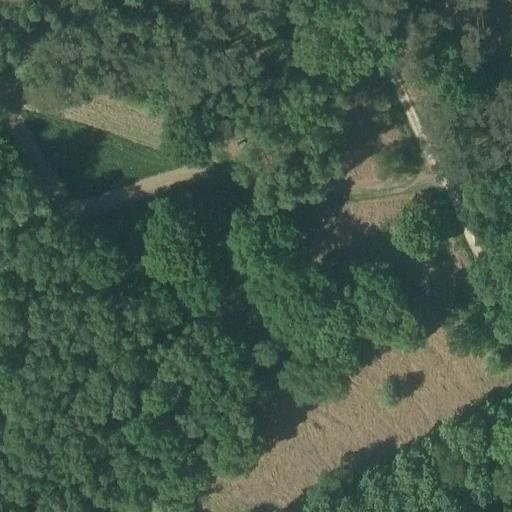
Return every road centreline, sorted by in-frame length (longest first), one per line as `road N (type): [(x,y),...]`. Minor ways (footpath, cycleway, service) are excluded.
road 1 (track): [(441,189),(350,0)]
road 2 (track): [(441,189),(511,336)]
